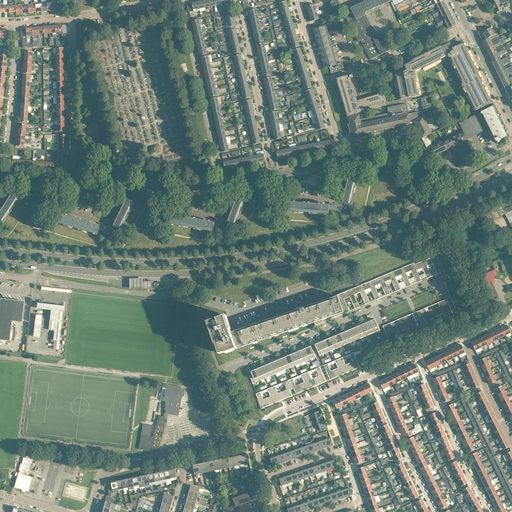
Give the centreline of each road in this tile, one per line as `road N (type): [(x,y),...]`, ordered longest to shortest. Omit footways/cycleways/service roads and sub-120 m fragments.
road 1 (secondary): [(365,227),(204,260),(93,261),(0,250)]
road 2 (unclassified): [(29,279),(243,310),(312,286),(319,253)]
road 3 (unclassified): [(263,427),(247,418),(231,367),(441,282),(447,295)]
road 4 (secondary): [(39,267),(180,274),(319,253)]
road 5 (residential): [(180,0),(219,184)]
road 6 (residential): [(274,173),(237,0)]
road 7 (residential): [(489,511),(417,356)]
road 8 (residential): [(70,182),(69,18)]
road 9 (residential): [(16,23),(6,177)]
road 10 (secondary): [(371,237),(511,177)]
road 11 (residential): [(434,511),(371,374)]
road 12 (unclassified): [(263,427),(273,415),(371,374)]
